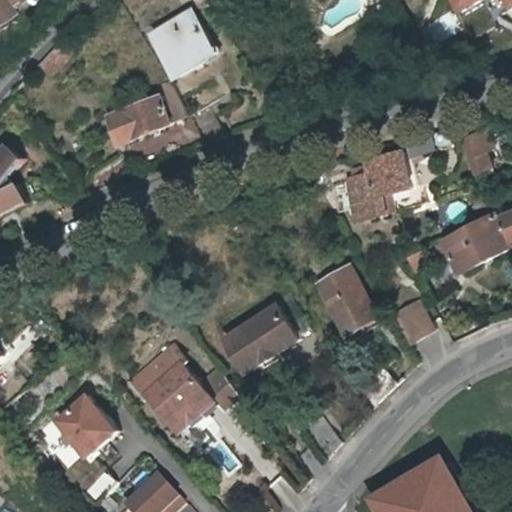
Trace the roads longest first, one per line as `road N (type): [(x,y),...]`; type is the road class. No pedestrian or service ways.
road 1 (tertiary): [(511,83),(189,179),(0,265)]
road 2 (residential): [(315,507),(353,453),(443,370),(511,335)]
